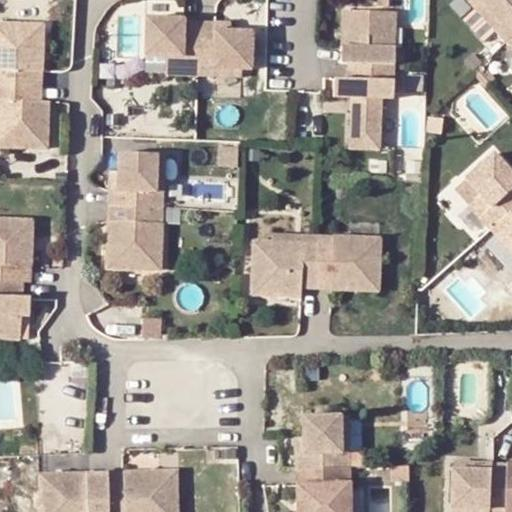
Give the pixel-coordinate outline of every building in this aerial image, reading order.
[(345,60),(390,60),(390,0),(336,0),(337,60),(345,60)] [(511,0),(472,0),(473,1),(474,0),(481,0),(497,20),(492,25),(502,37),(511,28),(511,0)] [(191,65),(193,12),(178,11),(142,9),(141,16),(139,54),(176,57),(175,64),(191,65)] [(0,73),(38,76),(42,15),(0,12),(0,73)] [(226,15),(194,12),(191,65),(206,67),(207,59),(233,61),(244,62),(247,24),(225,22),(226,15)] [(511,28),(502,37),(511,44),(511,28)] [(232,69),(233,61),(207,59),(206,67),(232,69)] [(390,60),(345,60),(345,75),(331,75),(331,92),(350,92),(350,129),(378,129),(378,92),(390,92),(390,60)] [(0,135),(34,138),(38,76),(0,73),(0,135)] [(350,144),(378,144),(378,129),(350,129),(350,144)] [(158,208),(163,209),(164,177),(156,177),(157,150),(158,141),(122,139),(121,160),(113,160),(112,207),(157,208),(158,208)] [(485,141),(450,177),(461,190),(466,184),(484,210),(479,215),(490,225),(495,220),(511,204),(511,178),(510,181),(490,155),(495,151),(485,141)] [(0,264),(17,265),(25,266),(27,204),(0,203),(0,264)] [(511,204),(495,220),(504,229),(501,232),(511,242),(511,243),(508,247),(511,251),(511,204)] [(104,206),(102,254),(156,256),(158,208),(157,208),(112,207),(104,206)] [(313,223),(313,276),(375,276),(375,222),(362,223),(362,230),(331,230),(331,223),(313,223)] [(252,230),(252,284),(298,283),(298,276),(313,276),(313,223),(298,223),(298,230),(252,230)] [(511,243),(511,242),(501,232),(498,236),(508,247),(511,243)] [(17,265),(0,264),(0,321),(15,322),(16,298),(24,299),(24,280),(16,280),(17,265)] [(363,468),(362,453),(361,437),(351,437),(349,407),(348,399),(313,402),(315,424),(307,424),(309,456),(310,486),(318,485),(319,499),(312,500),(312,511),(365,511),(365,498),(357,499),(355,469),(363,468)] [(349,407),(351,437),(361,437),(359,407),(349,407)] [(454,451),(456,497),(493,495),(493,502),(510,502),(509,495),(508,449),(454,451)] [(74,511),(115,511),(115,506),(145,505),(145,511),(163,511),(163,460),(145,460),(129,460),(95,460),(60,460),(44,460),(26,460),(26,511),(44,511),(45,506),(75,506),(74,511)] [(355,469),(357,499),(365,498),(363,468),(355,469)] [(319,499),(318,485),(310,486),(312,500),(319,499)] [(493,502),(493,495),(456,497),(456,504),(493,502)] [(510,511),(510,502),(493,502),(493,511),(510,511)]
